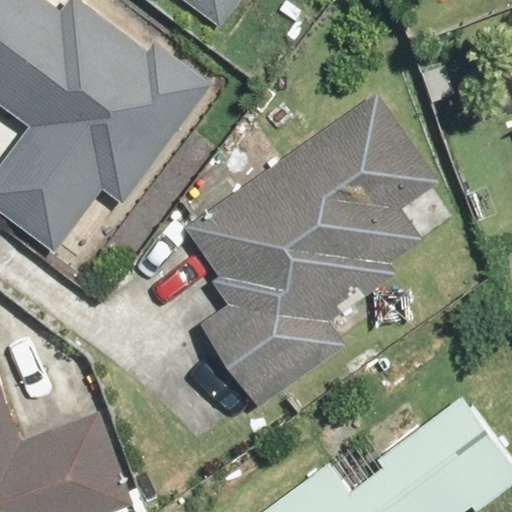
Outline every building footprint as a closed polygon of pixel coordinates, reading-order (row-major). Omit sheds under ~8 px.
[(157,44),(152,51),(78,0),(64,0),(59,8),(47,0),(0,0),(0,108),(22,124),(0,154),(0,209),(55,248),(102,180),(126,197),(208,79),(157,44)] [(193,0),(216,18),(230,0),(193,0)] [(455,211),(431,177),(411,191),(395,168),(425,147),(383,87),(190,222),(238,292),(192,324),(246,401),(408,288),(388,258),(455,211)] [(0,511),(98,511),(128,502),(98,413),(19,440),(0,383),(0,511)] [(322,455),(248,511),(456,511),(469,502),(473,507),(511,477),(511,459),(462,395),(345,485),(322,455)]
